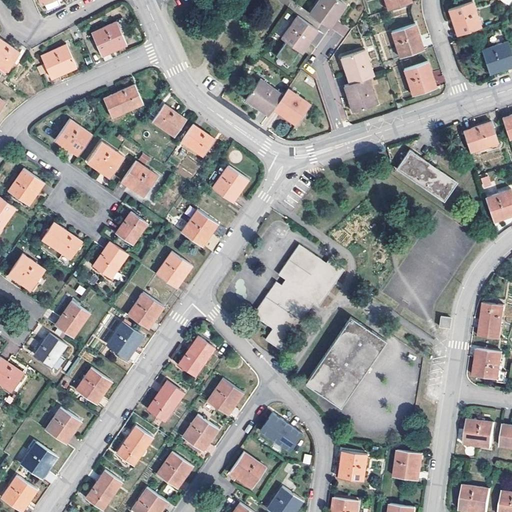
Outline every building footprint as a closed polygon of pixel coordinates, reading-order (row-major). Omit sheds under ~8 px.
[(329,19),(337,8),(338,9),(340,10),(347,0),(317,0),(312,8),(329,19)] [(458,21),(462,19),(465,30),(481,24),(472,0),(467,0),(449,7),(454,22),(458,21)] [(333,21),(340,10),(338,9),(337,8),(329,19),(333,21)] [(299,10),(283,32),(288,36),(301,45),(303,47),(310,38),(309,37),(308,36),(317,23),(299,10)] [(122,31),(123,32),(127,30),(122,19),(117,20),(118,22),(120,21),(124,30),(122,31)] [(465,30),(462,19),(458,21),(454,22),(458,32),(465,30)] [(118,22),(93,33),(103,55),(110,52),(108,47),(114,44),(116,49),(128,44),(123,32),(122,31),(124,30),(120,21),(118,22)] [(392,28),(400,54),(417,49),(414,40),(421,38),(415,21),(392,28)] [(321,25),(317,23),(308,36),(309,37),(310,38),(311,38),(321,25)] [(301,45),(288,36),(280,47),(293,57),(301,45)] [(0,37),(0,62),(9,69),(20,52),(0,37)] [(511,50),(508,37),(482,46),(490,70),(499,67),(497,60),(507,57),(509,63),(511,62),(511,50)] [(68,44),(43,55),(52,75),(65,68),(67,72),(78,67),(68,44)] [(349,64),(354,63),(358,79),(372,74),(379,72),(370,45),(346,52),(349,64)] [(497,60),(499,67),(509,63),(507,57),(497,60)] [(427,58),(405,66),(413,91),(429,86),(426,78),(433,76),(427,58)] [(354,63),(349,64),(354,80),(358,79),(354,63)] [(53,78),(67,72),(65,68),(52,75),(53,78)] [(440,70),(433,72),(437,84),(444,82),(440,70)] [(353,97),(356,108),(381,100),(372,74),(358,79),(354,80),(358,95),(353,97)] [(259,99),(272,109),(276,104),(279,99),(285,91),(263,75),(248,95),(256,102),(259,99)] [(426,78),(429,86),(436,84),(433,76),(426,78)] [(354,80),(348,82),(353,97),(358,95),(354,80)] [(279,99),(292,110),(289,114),(298,120),(314,99),(292,82),(285,91),(279,99)] [(136,84),(104,99),(113,118),(144,104),(138,88),(136,84)] [(256,102),(269,113),(272,109),(259,99),(256,102)] [(279,99),(276,104),(289,114),(292,110),(279,99)] [(165,105),(154,121),(176,136),(187,120),(178,113),(165,105)] [(71,119),(56,139),(66,146),(69,143),(82,151),(93,135),(71,119)] [(501,140),(495,120),(466,128),(473,150),(501,140)] [(194,124),(182,142),(204,157),(216,139),(194,124)] [(103,141),(88,162),(98,169),(101,165),(114,173),(125,157),(103,141)] [(82,151),(69,143),(66,146),(79,155),(82,151)] [(412,147),(399,166),(447,200),(460,181),(412,147)] [(147,165),(151,158),(142,153),(138,160),(147,165)] [(190,180),(200,166),(186,156),(176,171),(190,180)] [(136,160),(124,178),(136,186),(135,188),(134,189),(145,197),(159,176),(136,160)] [(101,165),(98,169),(111,177),(114,173),(101,165)] [(229,165),(213,188),(230,200),(238,188),(242,191),(250,180),(229,165)] [(25,168),(9,191),(30,205),(38,194),(34,192),(42,180),(25,168)] [(491,175),(481,177),(483,188),(493,186),(491,175)] [(122,181),(134,189),(135,188),(136,186),(124,178),(122,181)] [(34,192),(38,194),(46,183),(42,180),(34,192)] [(511,208),(511,187),(489,195),(496,219),(507,215),(506,210),(511,208)] [(234,202),(242,191),(238,188),(230,200),(234,202)] [(0,231),(16,207),(0,196),(0,231)] [(199,209),(183,232),(200,244),(208,231),(212,233),(219,223),(199,209)] [(132,211),(117,233),(133,245),(148,223),(132,211)] [(55,223),(43,240),(71,259),(81,245),(83,242),(55,223)] [(204,246),(212,233),(208,231),(200,244),(204,246)] [(111,241),(94,267),(112,279),(129,254),(111,241)] [(275,327),(268,337),(283,348),(316,301),(321,305),(347,268),(331,257),(329,261),(302,242),(280,272),(287,278),(284,283),(278,280),(255,313),(275,327)] [(173,251),(158,273),(175,285),(183,273),(187,275),(193,265),(173,251)] [(23,254),(12,270),(25,279),(22,283),(32,290),(46,270),(23,254)] [(25,279),(12,270),(9,275),(22,283),(25,279)] [(183,273),(175,285),(178,287),(184,279),(187,275),(183,273)] [(144,292),(128,315),(146,327),(155,314),(158,316),(165,307),(144,292)] [(487,299),(482,333),(502,336),(507,302),(487,299)] [(73,301),(56,325),(74,338),(91,313),(73,301)] [(149,329),(158,316),(155,314),(146,327),(149,329)] [(443,314),(442,324),(452,326),(453,316),(443,314)] [(353,315),(307,381),(342,405),(388,339),(353,315)] [(123,322),(108,345),(125,357),(134,344),(137,346),(144,336),(123,322)] [(27,348),(34,353),(49,331),(42,326),(27,348)] [(51,333),(35,355),(52,367),(67,345),(51,333)] [(199,334),(180,362),(185,366),(197,374),(216,346),(199,334)] [(129,359),(137,346),(134,344),(125,357),(129,359)] [(478,361),(476,373),(501,376),(505,349),(486,347),(483,362),(478,361)] [(1,357),(0,357),(0,383),(13,392),(25,373),(1,357)] [(92,367),(77,390),(94,402),(102,389),(106,391),(113,382),(92,367)] [(224,376),(209,398),(226,410),(228,408),(234,399),(237,401),(245,390),(224,376)] [(168,379),(149,407),(165,419),(185,390),(168,379)] [(97,404),(106,391),(102,389),(94,402),(97,404)] [(229,413),(237,401),(234,399),(228,408),(226,410),(229,413)] [(61,407),(46,429),(63,441),(72,429),(73,430),(75,431),(82,421),(61,407)] [(275,411),(263,428),(291,447),(303,431),(275,411)] [(200,412),(184,434),(201,446),(203,444),(210,434),(213,436),(220,426),(200,412)] [(482,439),(481,443),(494,444),(497,420),(470,416),(467,437),(482,439)] [(511,422),(506,421),(503,443),(511,444),(511,422)] [(137,424),(118,452),(134,463),(154,435),(137,424)] [(63,441),(66,443),(75,431),(73,430),(72,429),(63,441)] [(205,449),(213,436),(210,434),(203,444),(201,446),(205,449)] [(37,441),(22,464),(39,476),(47,464),(49,465),(51,466),(58,456),(37,441)] [(401,447),(397,475),(417,477),(419,463),(424,464),(425,451),(401,447)] [(344,448),(342,461),(347,462),(345,476),(364,479),(368,451),(344,448)] [(174,449),(158,471),(176,483),(185,470),(188,472),(194,463),(174,449)] [(242,479),(253,486),(268,465),(245,450),(233,467),(245,475),(244,477),(242,479)] [(304,454),(302,463),(310,464),(312,455),(304,454)] [(39,476),(43,478),(51,466),(49,465),(47,464),(39,476)] [(233,467),(230,471),(242,479),(244,477),(245,475),(233,467)] [(106,468),(87,496),(103,508),(123,479),(106,468)] [(179,486),(188,472),(185,470),(176,483),(179,486)] [(18,475),(2,497),(19,509),(28,496),(32,499),(38,489),(18,475)] [(466,482),(462,506),(474,508),(474,506),(474,504),(490,506),(493,485),(466,482)] [(285,484),(269,506),(277,511),(290,511),(294,507),(297,509),(305,498),(285,484)] [(149,485),(133,508),(139,511),(160,511),(161,511),(157,509),(166,497),(149,485)] [(511,511),(511,488),(505,488),(502,511),(511,511)] [(337,495),(335,507),(338,507),(340,508),(339,511),(359,511),(361,498),(337,495)] [(28,496),(19,509),(23,511),(32,499),(28,496)] [(161,511),(169,499),(166,497),(157,509),(161,511)] [(259,511),(242,500),(232,511),(259,511)] [(393,501),(391,511),(416,511),(417,505),(393,501)]
